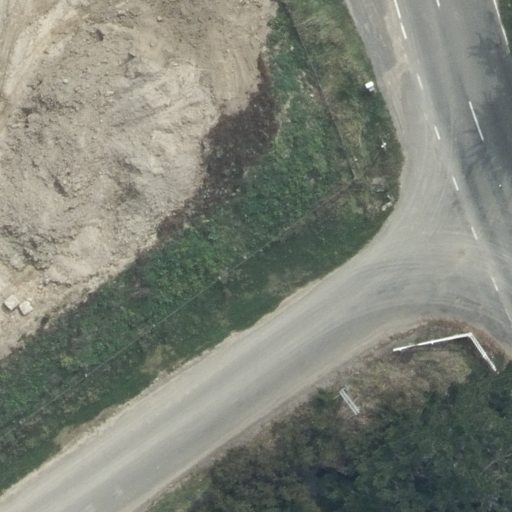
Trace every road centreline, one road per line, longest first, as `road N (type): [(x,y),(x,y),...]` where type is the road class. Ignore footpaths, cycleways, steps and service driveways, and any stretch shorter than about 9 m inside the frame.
road 1 (unclassified): [(504,198),(43,511)]
road 2 (secondary): [(504,198),(438,0)]
